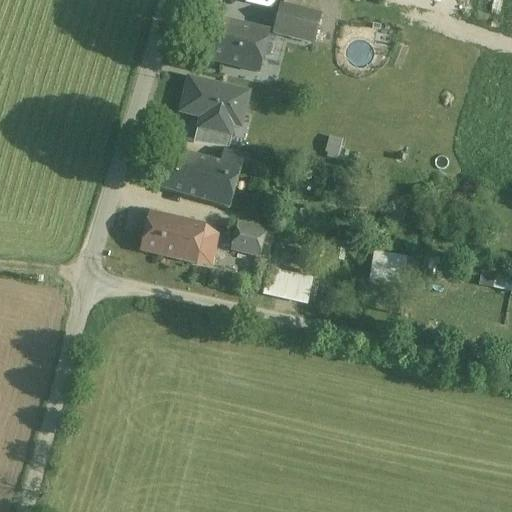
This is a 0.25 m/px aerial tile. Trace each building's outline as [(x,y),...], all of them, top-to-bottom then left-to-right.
[(304,13),(282,7),(275,33),(298,38),(304,13)] [(319,16),(304,13),(298,38),(312,42),(319,16)] [(237,25),(205,18),(195,56),(227,64),(237,25)] [(267,33),(237,25),(227,64),(258,72),(267,33)] [(250,93),(186,77),(177,115),(198,120),(192,144),(228,150),(234,129),(241,131),(250,93)] [(211,165),(167,151),(156,189),(200,202),(211,165)] [(242,160),(222,154),(218,167),(238,173),(242,160)] [(218,167),(211,165),(200,202),(226,210),(238,173),(218,167)] [(203,228),(186,224),(149,215),(141,250),(194,263),(203,228)] [(275,218),(253,215),(251,227),(272,231),(273,229),(275,218)] [(251,229),(240,226),(233,251),(258,258),(265,233),(251,229)] [(216,237),(203,228),(194,263),(210,267),(216,237)] [(312,281),(278,273),(270,272),(265,294),(307,302),(312,281)]
